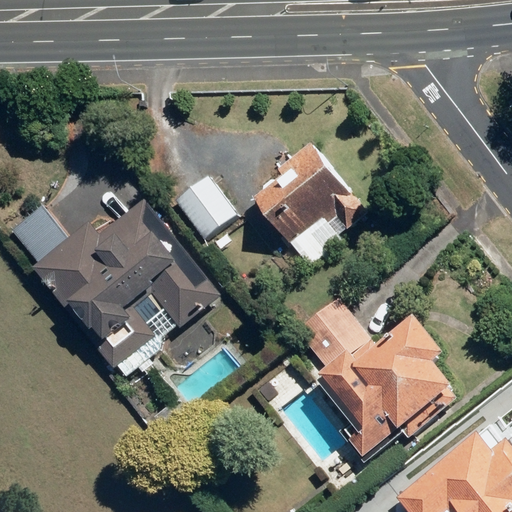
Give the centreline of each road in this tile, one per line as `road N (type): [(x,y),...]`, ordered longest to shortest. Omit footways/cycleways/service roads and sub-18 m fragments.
road 1 (primary): [(0,15),(251,9)]
road 2 (residential): [(511,177),(421,62),(416,30)]
road 3 (primary): [(416,30),(309,34),(251,9)]
